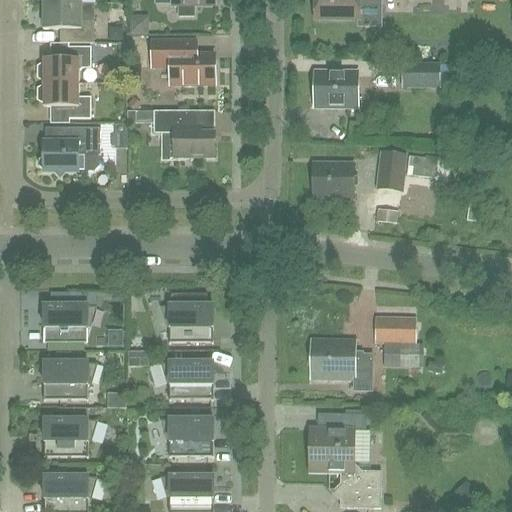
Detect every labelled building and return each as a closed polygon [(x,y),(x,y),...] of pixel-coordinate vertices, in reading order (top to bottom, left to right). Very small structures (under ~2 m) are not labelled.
[(195,18),(195,6),(215,6),(215,0),(172,0),(172,6),(179,6),(179,18),(195,18)] [(376,3),(376,0),(315,0),(315,21),(360,22),(360,3),(376,3)] [(67,45),(94,45),(94,22),(81,22),(81,5),(44,5),(44,31),(67,31),(67,45)] [(149,37),(150,21),(135,21),(135,36),(149,37)] [(171,86),(215,86),(215,57),(197,57),(197,43),(153,43),(153,69),(171,69),(171,86)] [(44,81),(44,85),(79,85),(79,73),(82,70),(91,70),(91,49),(69,49),(69,62),(44,62),(44,67),(41,67),(38,70),(38,78),(41,81),(44,81)] [(134,60),(133,84),(145,85),(146,61),(134,60)] [(403,69),(403,94),(443,94),(443,69),(403,69)] [(359,111),(359,73),(315,73),(315,111),(359,111)] [(91,99),(79,99),(79,85),(44,85),(44,89),(41,89),(38,92),(38,100),(41,103),(44,103),(44,108),(69,108),(69,121),(91,121),(91,99)] [(136,113),(128,113),(128,125),(128,126),(137,126),(136,113)] [(173,136),(173,160),(215,160),(215,134),(197,134),(197,113),(154,113),(154,136),(173,136)] [(128,151),(128,126),(115,126),(115,151),(128,151)] [(44,144),(44,159),(43,159),(42,159),(40,160),(40,161),(39,162),(38,163),(38,165),(38,166),(39,167),(40,168),(40,169),(42,170),(43,171),(44,171),(44,174),(56,174),(61,178),(65,174),(94,174),(101,167),(101,130),(70,130),(70,144),(44,144)] [(383,154),(377,203),(401,206),(404,177),(407,177),(436,181),(436,183),(449,185),(452,161),(440,160),(440,158),(426,157),(426,160),(383,154)] [(354,165),(315,165),(314,200),(354,200),(354,165)] [(212,308),(207,308),(207,296),(172,296),(172,297),(169,307),(169,308),(161,308),(161,309),(167,329),(169,329),(170,346),(171,346),(171,345),(212,345),(212,346),(214,346),(213,307),(212,306),(212,308)] [(86,353),(86,345),(87,345),(87,346),(88,346),(88,329),(91,329),(97,309),(97,308),(88,308),(88,307),(87,307),(87,308),(69,308),(50,308),(45,308),(45,307),(44,307),(44,324),(44,346),(46,346),(46,345),(47,345),(47,353),(49,353),(86,353)] [(402,346),(416,346),(417,321),(376,321),(376,345),(386,345),(386,361),(402,362),(402,346)] [(356,342),(312,341),(311,382),(354,383),(354,393),(372,393),(373,357),(356,356),(356,342)] [(57,354),(57,365),(73,365),(73,354),(57,354)] [(212,403),(214,403),(214,380),(214,364),(212,364),(212,365),(207,365),(207,357),(188,357),(186,365),(171,365),(171,363),(170,363),(170,365),(161,364),(161,366),(167,385),(170,385),(170,402),(171,402),(171,401),(212,401),(212,403)] [(88,386),(91,386),(97,366),(97,365),(88,365),(88,364),(87,364),(87,365),(73,365),(57,365),(45,365),(45,364),(44,364),(44,403),(46,403),(46,402),(87,402),(87,403),(88,403),(88,386)] [(382,511),(383,481),(376,474),(363,474),(355,466),(356,433),(367,433),(367,416),(339,416),(339,432),(318,432),(311,438),(311,467),(317,474),(341,475),(341,486),(335,492),(341,498),(341,504),(347,511),(355,511),(360,505),(366,511),(382,511)] [(161,423),(167,443),(170,443),(170,460),(171,460),(171,458),(212,458),(212,460),(214,460),(214,420),(212,420),(212,422),(171,422),(171,420),(170,420),(170,422),(161,422),(161,423)] [(88,443),(91,443),(97,423),(97,422),(88,422),(88,421),(87,421),(87,422),(46,422),(46,421),(44,421),(44,460),(46,460),(46,459),(87,458),(87,460),(89,460),(88,443)] [(88,511),(89,500),(91,500),(96,480),(97,480),(97,479),(88,479),(88,477),(87,478),(87,479),(69,479),(67,471),(50,471),(50,479),(46,479),(46,478),(44,478),(44,511),(88,511)] [(192,471),(189,479),(171,479),(171,477),(170,477),(170,479),(161,479),(161,480),(162,480),(167,500),(170,500),(169,511),(213,511),(214,477),(213,477),(213,479),(208,479),(208,471),(192,471)] [(238,511),(237,501),(219,502),(219,511),(238,511)]
